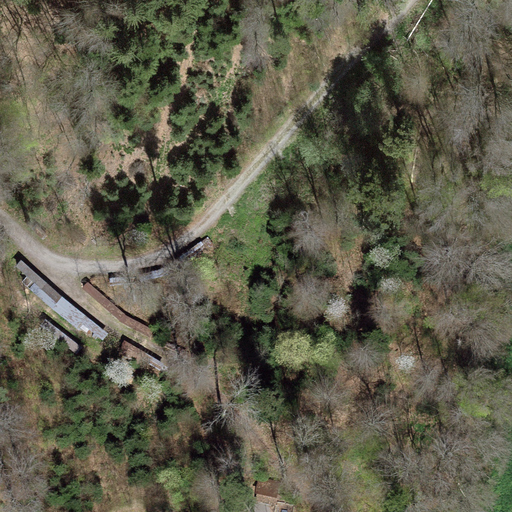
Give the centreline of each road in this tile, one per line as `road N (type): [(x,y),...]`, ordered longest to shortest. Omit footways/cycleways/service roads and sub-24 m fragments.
road 1 (track): [(0,220),(30,245),(76,264),(125,267),(168,255),(409,0)]
road 2 (track): [(328,511),(201,374),(92,311),(50,256)]
